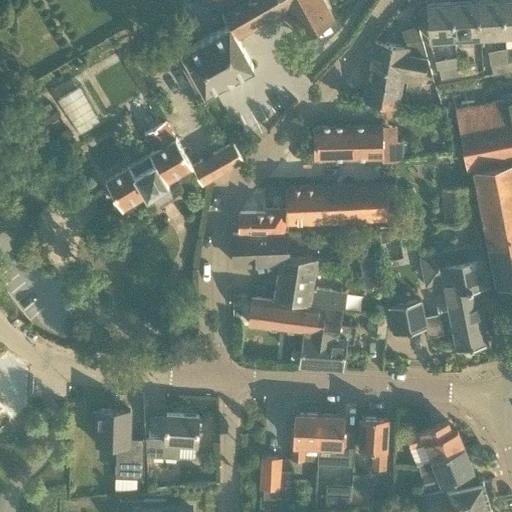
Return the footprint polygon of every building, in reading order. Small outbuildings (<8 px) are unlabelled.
[(0,17),(10,13),(6,0),(3,0),(0,2),(0,17)] [(216,0),(217,1),(223,12),(224,14),(230,25),(184,52),(206,91),(254,66),(237,37),(286,9),(292,20),(303,39),(335,20),(323,0),(216,0)] [(481,37),(507,36),(505,0),(479,2),(481,37)] [(455,39),(481,37),(479,2),(453,3),(455,39)] [(429,40),(455,39),(453,3),(427,5),(429,40)] [(433,75),(425,50),(376,42),(372,62),(423,74),(433,75)] [(420,91),(423,74),(372,62),(366,99),(397,105),(402,81),(408,82),(407,89),(420,91)] [(494,76),(510,72),(508,62),(491,66),(494,76)] [(458,77),(478,74),(477,64),(456,67),(458,77)] [(442,80),(458,77),(456,67),(441,70),(442,80)] [(60,95),(78,133),(100,122),(81,85),(60,95)] [(511,98),(456,109),(468,171),(475,170),(498,287),(511,284),(511,98)] [(393,116),(389,104),(380,106),(384,119),(393,116)] [(194,167),(194,166),(166,121),(144,134),(155,151),(106,180),(124,210),(193,168),(194,167)] [(402,141),(398,141),(398,126),(382,126),(315,127),(316,158),(382,157),(382,162),(403,160),(402,141)] [(194,167),(193,168),(203,184),(245,158),(234,141),(194,166),(194,167)] [(286,209),(286,222),(390,219),(388,183),(286,187),(286,209)] [(447,223),(471,222),(468,186),(444,188),(447,223)] [(286,222),(286,209),(266,209),(266,213),(240,212),(240,231),(286,232),(286,222)] [(234,264),(281,263),(285,263),(285,253),(286,242),(309,242),(309,232),(286,232),(286,235),(233,234),(234,264)] [(490,285),(484,258),(482,244),(437,252),(444,283),(448,303),(474,298),(473,288),(490,285)] [(319,304),(343,309),(344,309),(346,292),(317,288),(316,291),(312,291),(318,258),(285,253),(285,263),(281,263),(274,299),(319,304)] [(357,262),(362,287),(375,285),(371,259),(357,262)] [(313,327),(315,305),(252,297),(249,324),(305,332),(306,326),(313,327)] [(439,314),(425,317),(421,300),(388,307),(394,334),(426,328),(428,338),(454,332),(457,350),(487,344),(477,298),(474,298),(448,303),(437,305),(439,314)] [(319,306),(315,305),(313,327),(306,326),(305,332),(300,364),(342,367),(346,342),(354,344),(357,326),(341,323),(343,309),(319,304),(319,306)] [(388,314),(388,309),(380,308),(380,313),(372,312),(369,334),(385,337),(388,314)] [(137,478),(144,478),(146,439),(131,439),(131,411),(99,410),(99,413),(94,413),(94,431),(99,431),(99,446),(117,446),(116,478),(137,478)] [(322,461),(323,414),(295,413),(295,429),(293,428),(292,445),(293,445),(292,460),(322,461)] [(165,440),(150,439),(147,439),(149,457),(181,459),(182,443),(198,444),(200,416),(167,414),(165,440)] [(323,414),(322,461),(331,462),(331,466),(343,466),(344,448),(346,448),(346,431),(345,431),(346,416),(323,414)] [(362,417),(360,455),(373,456),(373,470),(386,470),(388,418),(362,417)] [(426,468),(465,449),(458,431),(453,433),(448,421),(407,438),(418,466),(420,465),(421,468),(426,468)] [(454,487),(478,481),(465,449),(426,468),(421,468),(426,488),(442,484),(452,480),(454,487)] [(280,490),(281,471),(282,458),(263,457),(261,489),(280,490)] [(353,474),(351,507),(372,503),(373,476),(353,474)] [(137,478),(116,478),(116,491),(137,488),(137,478)] [(492,511),(492,510),(484,481),(481,481),(482,483),(479,484),(478,481),(454,487),(424,495),(428,511),(492,511)] [(351,506),(352,485),(334,484),(333,505),(351,506)] [(190,511),(190,507),(166,507),(166,504),(166,499),(144,499),(144,511),(190,511)]
